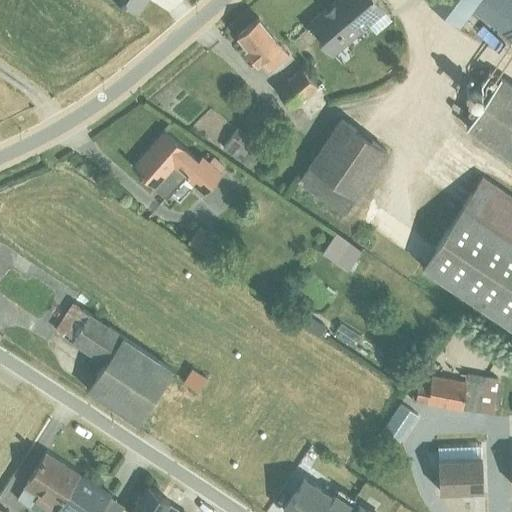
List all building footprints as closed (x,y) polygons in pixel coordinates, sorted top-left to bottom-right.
[(337,0),(310,23),(338,56),(390,13),(379,0),(337,0)] [(511,0),(435,0),(434,1),(465,23),(474,10),(511,36),(511,0)] [(292,56),(263,19),(241,37),(270,73),(292,56)] [(320,87),(303,68),(278,90),(295,109),(320,87)] [(511,82),(501,75),(466,128),(511,158),(511,82)] [(392,150),(346,118),(302,181),(348,213),(392,150)] [(222,148),(241,162),(256,141),(237,128),(222,148)] [(207,179),(155,130),(125,162),(159,193),(175,176),(193,193),(207,179)] [(450,163),(459,152),(441,137),(432,148),(450,163)] [(511,193),(483,174),(423,265),(511,325),(511,193)] [(200,224),(187,243),(206,255),(216,239),(204,232),(207,228),(200,224)] [(336,231),(323,251),(348,268),(362,248),(336,231)] [(0,282),(0,294),(34,318),(53,293),(13,264),(0,282)] [(73,301),(55,330),(105,363),(88,389),(137,422),(173,369),(73,301)] [(302,311),(298,318),(301,320),(299,322),(320,336),(327,327),(302,311)] [(192,368),(184,381),(186,382),(198,391),(207,377),(192,368)] [(419,378),(416,400),(462,410),(462,408),(494,413),(499,377),(468,372),(467,380),(432,373),(431,379),(419,378)] [(400,403),(382,430),(399,442),(418,415),(400,403)] [(54,511),(79,473),(46,452),(17,498),(39,511),(54,511)] [(483,454),(439,456),(440,490),(484,488),(483,454)] [(79,473),(54,511),(99,511),(110,495),(113,497),(114,495),(85,477),(83,480),(78,477),(80,474),(79,473)] [(339,511),(349,497),(351,494),(338,486),(333,494),(305,476),(283,509),(288,511),(339,511)] [(148,486),(132,511),(182,511),(168,502),(170,500),(148,486)] [(349,497),(339,511),(370,511),(355,502),(357,499),(351,494),(349,497)] [(99,511),(120,511),(125,505),(113,497),(110,495),(99,511)]
